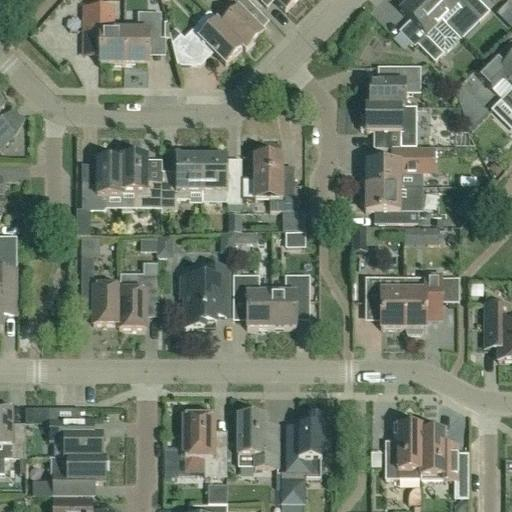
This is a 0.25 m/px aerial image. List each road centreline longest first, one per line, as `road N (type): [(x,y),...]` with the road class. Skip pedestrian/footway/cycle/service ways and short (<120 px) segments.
road 1 (residential): [(486,404),(403,372),(144,371)]
road 2 (residential): [(52,111),(215,116),(242,106),(285,64)]
road 3 (residential): [(318,221),(324,105),(285,64)]
road 4 (residential): [(144,371),(0,372)]
road 5 (residential): [(144,511),(144,371)]
road 6 (residential): [(53,234),(52,111)]
